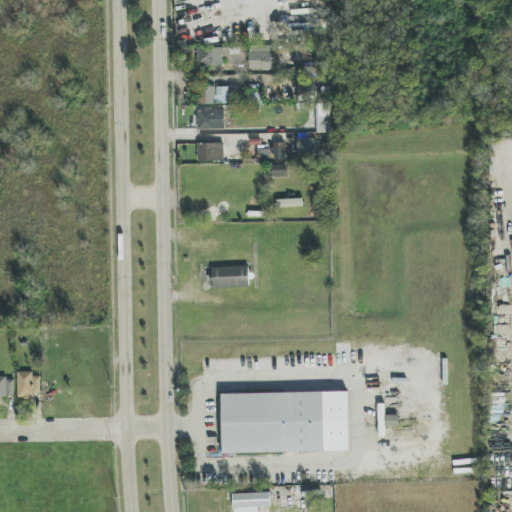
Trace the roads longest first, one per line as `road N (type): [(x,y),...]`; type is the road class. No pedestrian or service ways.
road 1 (secondary): [(117,0),(130,511)]
road 2 (secondary): [(171,511),(158,0)]
road 3 (residential): [(167,430),(0,432)]
